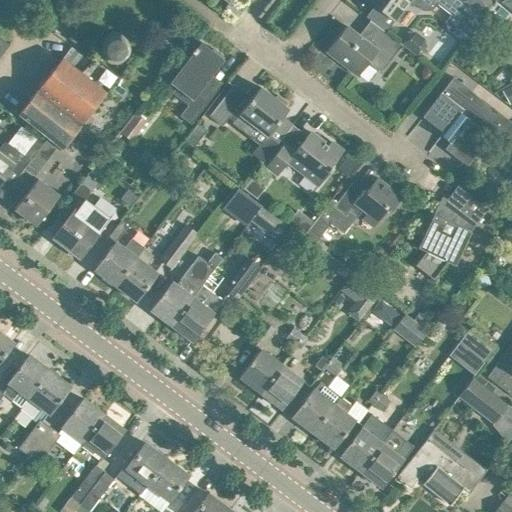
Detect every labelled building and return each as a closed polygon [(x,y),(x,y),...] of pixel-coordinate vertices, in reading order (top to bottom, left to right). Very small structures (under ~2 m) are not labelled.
[(484,17),(461,0),(368,0),(394,20),(409,1),(422,11),(432,10),(437,3),(473,30),(484,17)] [(511,0),(504,0),(501,2),(511,10),(511,0)] [(169,23),(162,33),(166,36),(174,36),(178,30),(169,23)] [(383,69),(402,45),(376,26),(365,41),(345,26),(326,51),(358,76),(367,63),(377,70),(383,69)] [(98,50),(102,58),(108,62),(114,63),(122,62),(128,57),(130,52),(131,48),(130,40),(126,34),(120,31),(113,30),(105,33),(101,37),(98,43),(98,50)] [(9,44),(0,37),(0,56),(10,44),(9,43),(9,44)] [(193,54),(170,82),(192,99),(179,116),(190,124),(207,102),(197,94),(223,60),(200,42),(200,43),(197,48),(195,47),(191,52),(193,54)] [(63,148),(106,92),(98,85),(114,63),(108,62),(102,58),(87,77),(62,57),(18,114),(48,137),(63,148)] [(429,67),(425,72),(426,80),(432,85),(440,75),(429,67)] [(511,122),(453,77),(441,93),(407,135),(408,136),(423,117),(443,133),(441,136),(428,152),(429,152),(442,136),(449,142),(444,149),(466,166),(478,151),(463,139),(475,124),(511,153),(511,122)] [(511,82),(501,90),(509,104),(511,101),(511,82)] [(267,136),(288,109),(284,106),(287,103),(276,95),(274,98),(260,87),(254,94),(248,90),(246,94),(233,84),(209,116),(222,126),(228,117),(233,121),(232,123),(243,132),(250,123),(267,136)] [(134,114),(119,133),(130,142),(145,122),(134,114)] [(193,148),(206,131),(197,124),(184,141),(193,148)] [(330,167),(343,151),(330,142),(327,145),(309,132),(294,151),(284,143),(266,167),(277,175),(288,162),(319,186),(332,168),(330,167)] [(11,184),(30,160),(42,143),(35,138),(22,154),(7,142),(3,143),(0,146),(0,194),(3,197),(12,185),(11,184)] [(34,176),(51,154),(57,146),(47,138),(41,146),(24,169),(34,176)] [(346,158),(337,169),(346,177),(355,165),(346,158)] [(343,234),(356,217),(362,210),(378,222),(387,210),(390,212),(401,197),(377,178),(366,192),(363,190),(362,191),(352,182),(337,202),(331,198),(303,235),(314,244),(329,224),(343,234)] [(48,210),(59,196),(38,179),(15,209),(36,225),(48,210)] [(68,200),(78,208),(83,201),(91,191),(81,183),(68,200)] [(260,208),(236,190),(227,202),(250,221),(260,208)] [(470,232),(467,231),(472,220),(477,222),(488,209),(463,190),(454,202),(452,208),(442,203),(435,215),(433,214),(417,248),(425,252),(415,266),(433,280),(447,262),(454,265),(470,232)] [(74,209),(52,238),(79,258),(108,220),(83,201),(78,208),(76,211),(74,209)] [(260,209),(251,220),(268,234),(277,222),(260,209)] [(115,285),(145,247),(133,238),(123,250),(115,244),(128,226),(120,221),(105,241),(111,246),(94,269),(115,285)] [(198,233),(187,225),(161,260),(171,268),(198,233)] [(156,275),(145,267),(155,255),(145,247),(115,285),(136,301),(156,275)] [(321,250),(316,256),(346,280),(351,273),(321,250)] [(190,301),(202,285),(222,259),(215,253),(207,263),(198,255),(179,281),(186,286),(182,291),(170,282),(150,309),(171,325),(190,301)] [(248,258),(224,290),(237,299),(261,267),(248,258)] [(360,262),(351,273),(362,281),(370,271),(360,262)] [(488,275),(472,280),(476,292),(491,287),(488,275)] [(352,278),(342,290),(366,309),(376,296),(352,278)] [(193,341),(213,315),(223,301),(202,285),(190,301),(171,325),(193,341)] [(405,314),(393,330),(416,347),(428,331),(405,314)] [(438,320),(431,329),(438,335),(445,325),(438,320)] [(259,349),(274,329),(265,321),(249,342),(259,349)] [(296,346),(304,335),(294,327),(286,338),(296,346)] [(469,329),(459,342),(483,362),(493,349),(469,329)] [(0,359),(13,342),(0,332),(0,359)] [(511,343),(486,377),(511,396),(511,343)] [(260,392),(279,368),(269,360),(271,358),(259,350),(239,376),(260,392)] [(21,407),(49,371),(28,355),(7,382),(9,384),(2,392),(0,390),(0,397),(3,393),(21,407)] [(345,366),(333,357),(325,368),(337,377),(345,366)] [(282,409),(302,382),(290,373),(288,375),(279,368),(260,392),(282,409)] [(49,415),(58,403),(71,387),(49,371),(21,407),(19,410),(36,423),(17,448),(27,455),(49,427),(41,421),(47,414),(49,415)] [(473,378),(459,396),(493,424),(508,405),(473,378)] [(312,432),(339,397),(320,383),(314,390),(312,389),(291,416),(312,432)] [(392,401),(376,389),(368,401),(383,412),(392,401)] [(334,448),(355,421),(346,414),(352,406),(339,397),(312,432),(334,448)] [(70,414),(61,425),(62,426),(71,433),(62,445),(74,453),(82,442),(103,414),(82,398),(70,414)] [(103,414),(82,442),(104,458),(112,446),(125,430),(103,414)] [(360,471),(380,445),(370,438),(372,435),(361,426),(339,455),(360,471)] [(49,427),(27,455),(38,463),(55,441),(56,440),(59,435),(57,433),(49,427)] [(403,460),(413,446),(411,444),(410,445),(393,432),(394,431),(392,429),(380,445),(360,471),(382,487),(403,460)] [(472,475),(454,460),(427,438),(396,477),(410,488),(422,473),(427,477),(422,483),(449,505),(472,475)] [(148,484),(167,460),(144,443),(126,467),(124,466),(116,475),(128,484),(135,474),(148,484)] [(161,511),(188,475),(167,460),(148,484),(141,494),(141,497),(161,511)] [(60,511),(71,511),(103,471),(95,465),(59,511),(60,511)] [(86,511),(113,479),(103,471),(71,511),(72,511),(74,511),(75,511),(86,511)] [(229,511),(231,510),(208,493),(193,511),(229,511)] [(511,497),(508,494),(502,502),(511,509),(511,497)] [(511,511),(511,509),(502,502),(494,511),(511,511)]
